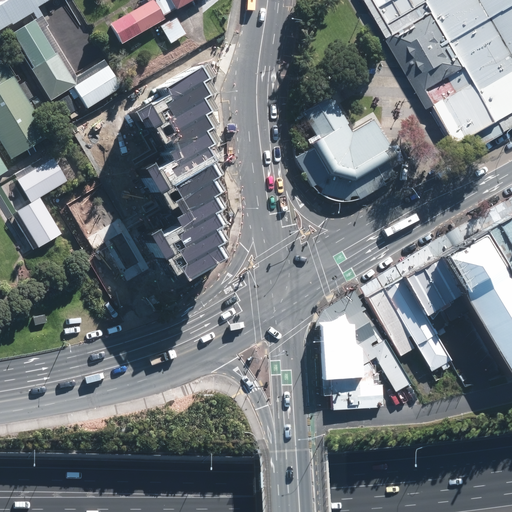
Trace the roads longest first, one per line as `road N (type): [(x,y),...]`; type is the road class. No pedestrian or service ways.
road 1 (motorway): [(0,480),(427,469),(511,477)]
road 2 (primary): [(288,293),(511,159)]
road 3 (motorway): [(296,511),(511,492)]
road 4 (primary): [(183,353),(239,256),(264,176)]
road 5 (primary): [(0,401),(183,353)]
road 6 (secondary): [(267,0),(256,88),(264,176)]
road 7 (primary): [(288,293),(296,447)]
road 8 (primary): [(296,447),(234,369),(183,353)]
road 9 (primary): [(183,353),(288,293)]
